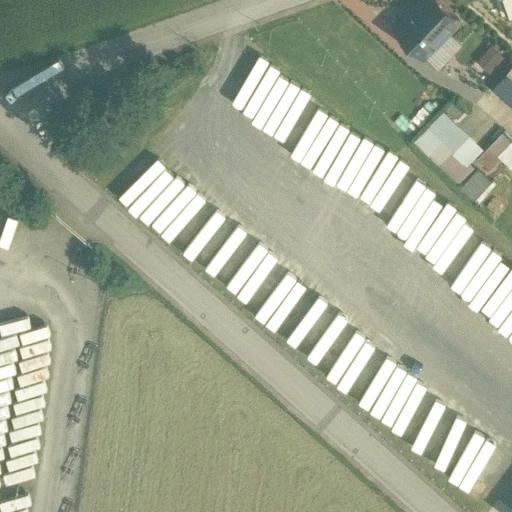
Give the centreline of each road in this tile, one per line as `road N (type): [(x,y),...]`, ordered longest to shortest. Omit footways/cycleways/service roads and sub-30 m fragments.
road 1 (residential): [(0,118),(435,511)]
road 2 (residential): [(0,91),(272,0)]
